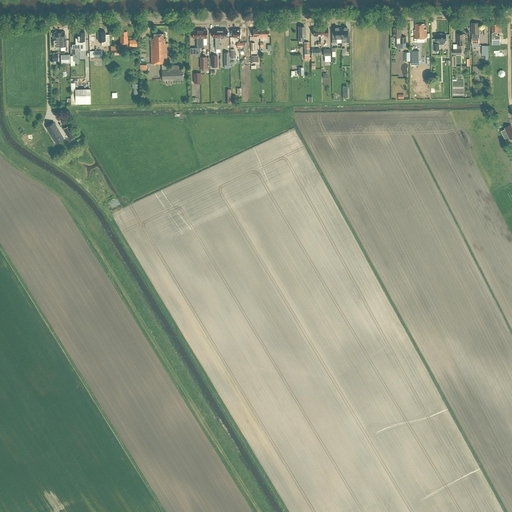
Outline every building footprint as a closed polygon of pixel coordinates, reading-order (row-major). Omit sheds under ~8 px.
[(415,24),(415,30),(414,30),(414,39),(427,38),(426,29),(424,29),(424,23),(415,24)] [(500,24),(492,24),(492,39),(500,39),(500,35),(498,35),(498,32),(500,32),(500,24)] [(400,25),(393,25),(393,37),(397,37),(397,43),(400,43),(406,43),(406,37),(401,37),(401,31),(400,31),(400,25)] [(341,27),(335,27),(335,33),(332,33),(332,43),(336,43),(336,39),(341,39),(341,43),(341,27)] [(127,31),(120,31),(120,43),(129,43),(129,46),(137,46),(136,40),(128,40),(127,37),(127,31)] [(109,36),(105,36),(105,32),(98,32),(98,38),(98,41),(101,41),(101,45),(109,45),(109,36)] [(154,33),(154,38),(150,38),(151,63),(167,63),(166,44),(165,44),(165,38),(163,38),(163,33),(154,33)] [(446,41),(446,40),(446,34),(436,34),(436,41),(436,44),(433,44),(433,50),(439,50),(439,45),(443,45),(444,44),(445,44),(446,43),(446,41)] [(419,60),(419,51),(411,51),(411,60),(413,60),(416,60),(419,60)] [(58,52),(50,53),(50,61),(58,61),(58,52)] [(70,54),(61,55),(61,63),(64,63),(69,63),(70,63),(70,54)] [(162,70),(162,80),(183,80),(182,69),(162,70)] [(90,89),(75,89),(75,104),(90,104),(90,89)] [(54,122),(46,126),(52,136),(54,135),(56,139),(62,136),(54,122)] [(505,129),(501,131),(506,141),(511,138),(511,126),(511,124),(505,127),(505,129)] [(65,131),(69,139),(76,135),(71,127),(65,131)]
